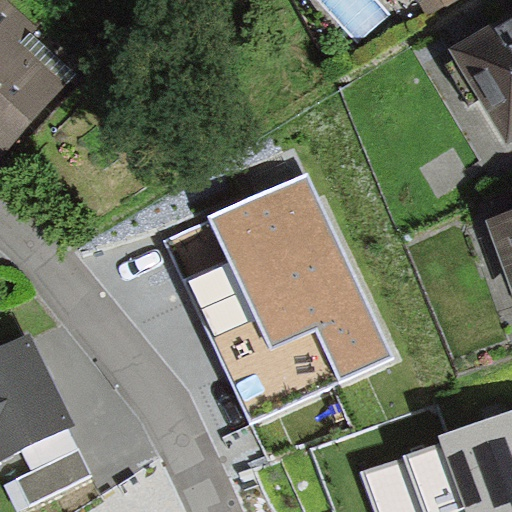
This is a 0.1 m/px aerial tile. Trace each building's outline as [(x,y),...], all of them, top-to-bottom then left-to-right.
[(40,30),(6,0),(0,0),(0,165),(76,81),(30,41),(40,30)] [(511,152),(511,20),(448,59),(507,155),(511,152)] [(393,361),(308,179),(168,244),(253,426),(393,361)] [(511,220),(486,230),(511,298),(511,220)] [(31,338),(0,353),(0,469),(24,457),(71,434),(77,431),(31,338)] [(511,511),(511,410),(507,412),(511,426),(511,427),(455,447),(476,511),(511,511)] [(71,434),(24,457),(32,473),(5,488),(17,511),(26,511),(93,478),(71,434)]
